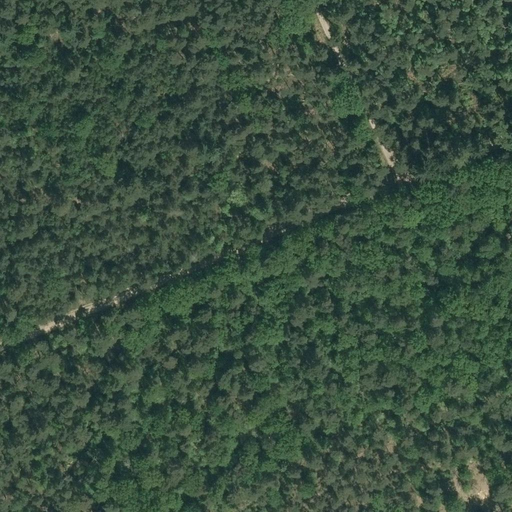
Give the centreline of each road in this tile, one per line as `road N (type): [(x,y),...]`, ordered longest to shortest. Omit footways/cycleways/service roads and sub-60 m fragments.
road 1 (track): [(0,345),(298,223)]
road 2 (track): [(314,0),(402,184)]
road 3 (track): [(402,184),(511,136)]
